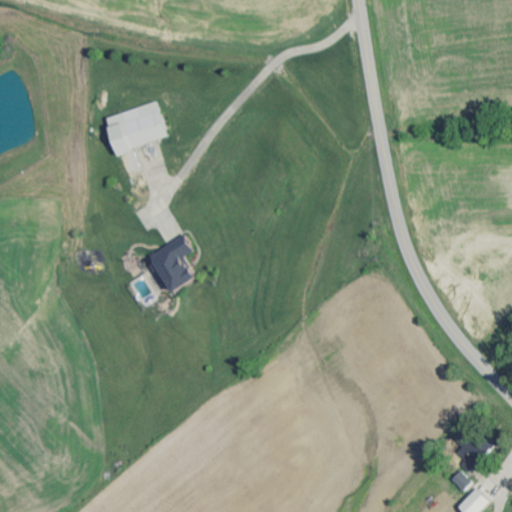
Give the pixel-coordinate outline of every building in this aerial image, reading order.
[(119,153),(172,140),(165,111),(148,115),(146,107),(126,112),(129,122),(112,127),(119,153)] [(201,278),(190,258),(199,252),(190,237),(155,258),(175,293),(201,278)] [(462,454),(469,461),(465,466),(473,473),(491,454),(484,447),(480,452),(472,444),(462,454)] [(468,492),(477,482),(465,471),(456,481),(468,492)] [(463,509),(466,511),(486,511),(495,502),(481,489),(463,509)]
